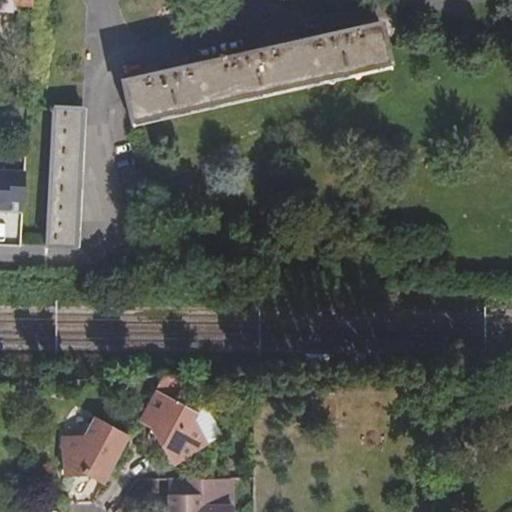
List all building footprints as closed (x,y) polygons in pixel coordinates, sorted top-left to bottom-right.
[(26,10),(26,0),(6,0),(6,9),(26,10)] [(384,22),(122,81),(134,126),(394,65),(384,22)] [(38,249),(67,251),(76,110),(46,108),(38,249)] [(18,162),(18,153),(8,153),(8,162),(18,162)] [(0,164),(0,208),(25,209),(26,165),(0,164)] [(394,262),(360,256),(358,270),(392,275),(394,262)] [(168,407),(185,380),(154,381),(146,395),(168,407)] [(168,407),(146,395),(131,423),(158,439),(153,447),(165,467),(197,449),(182,422),(185,417),(168,407)] [(93,486),(118,439),(84,420),(74,439),(52,439),(53,476),(75,475),(93,486)] [(223,511),(221,481),(168,485),(169,498),(161,499),(161,511),(223,511)] [(169,498),(168,485),(160,485),(161,499),(169,498)]
